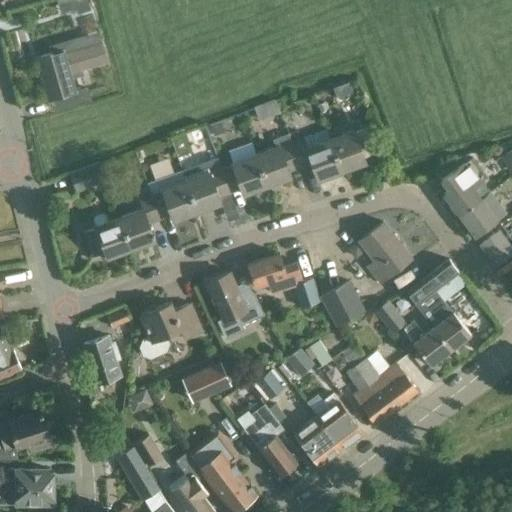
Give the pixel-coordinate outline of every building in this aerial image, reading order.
[(107,61),(101,42),(65,53),(63,49),(36,57),(48,99),(70,93),(73,104),(90,100),(86,88),(76,91),(72,77),(82,74),(81,69),(107,61)] [(261,132),(284,127),(278,99),(255,104),(261,132)] [(330,138),(342,170),(365,161),(363,156),(377,151),(367,126),(354,131),(354,130),(330,138)] [(315,144),(313,137),(309,135),(291,142),(301,167),(312,163),(317,178),(318,178),(320,182),(333,177),(332,173),(342,170),(330,138),(315,144)] [(255,153),(266,185),(291,176),(289,171),(301,167),(291,142),(280,146),(280,144),(255,153)] [(511,149),(500,157),(511,174),(511,173),(511,149)] [(221,166),(231,193),(242,189),(243,193),(266,185),(255,153),(221,166)] [(231,193),(221,166),(218,157),(181,171),(184,180),(195,211),(221,202),(219,197),(231,193)] [(480,197),(488,191),(465,160),(441,178),(449,188),(444,192),(460,212),(480,197)] [(100,161),(69,173),(76,192),(107,181),(100,161)] [(195,211),(184,180),(181,171),(147,184),(159,219),(172,215),(173,220),(195,211)] [(119,217),(130,248),(155,239),(149,223),(159,219),(147,184),(136,188),(143,208),(119,217)] [(480,197),(460,212),(476,234),(506,211),(491,191),(489,193),(488,191),(480,197)] [(108,221),(106,215),(102,213),(95,216),(93,219),(96,227),(83,232),(92,256),(105,252),(107,257),(130,248),(119,217),(108,221)] [(382,220),(359,239),(374,258),(368,263),(382,280),(411,256),(382,220)] [(511,252),(511,247),(499,230),(480,243),(496,264),(511,252)] [(270,290),(292,283),(299,307),(320,300),(313,276),(303,279),(297,259),(283,263),(279,251),(247,262),(255,285),(267,281),(270,290)] [(453,310),(436,288),(459,270),(450,257),(407,290),(416,302),(416,303),(433,325),(451,349),(471,333),(453,310)] [(247,280),(236,285),(229,271),(206,281),(223,319),(236,313),(241,325),(264,314),(247,280)] [(349,279),(319,295),(336,325),(365,310),(349,279)] [(166,334),(180,328),(184,337),(202,329),(191,302),(174,309),(170,299),(140,312),(150,335),(142,338),(139,346),(143,355),(151,358),(167,351),(170,342),(166,334)] [(388,299),(374,310),(393,333),(406,322),(388,299)] [(127,313),(109,321),(113,330),(131,323),(127,313)] [(451,349),(433,325),(424,332),(414,319),(403,327),(431,364),(451,349)] [(0,376),(20,368),(12,348),(9,350),(2,333),(0,334),(0,376)] [(108,334),(83,342),(95,381),(120,373),(115,357),(120,356),(115,340),(110,342),(108,334)] [(319,340),(305,350),(311,359),(315,357),(321,366),(332,359),(319,340)] [(299,347),(284,356),(300,375),(313,364),(299,347)] [(380,385),(396,406),(418,389),(396,361),(387,368),(376,351),(362,360),(380,385)] [(229,382),(219,360),(183,377),(193,399),(229,382)] [(375,422),(396,406),(380,385),(362,360),(347,370),(360,389),(353,394),(375,422)] [(265,402),(276,393),(287,385),(272,366),(251,383),(265,402)] [(255,390),(249,394),(255,404),(261,399),(255,390)] [(317,415),(341,448),(363,431),(350,414),(333,391),(322,400),(328,407),(317,415)] [(251,414),(255,420),(244,428),(280,475),(298,463),(277,435),(284,429),(264,403),(251,414)] [(30,450),(52,443),(46,425),(52,423),(47,407),(8,419),(9,422),(0,425),(0,459),(18,459),(17,447),(28,444),(30,450)] [(341,448),(317,415),(295,432),(319,464),(341,448)] [(149,434),(134,443),(147,465),(162,456),(149,434)] [(232,460),(222,448),(221,449),(211,456),(210,455),(207,457),(208,459),(198,466),(198,467),(206,477),(218,493),(218,492),(233,511),(256,494),(233,462),(232,460)] [(144,498),(159,488),(142,460),(127,469),(144,498)] [(52,503),(52,496),(55,493),(55,485),(52,481),(52,471),(46,471),(46,467),(15,468),(6,468),(6,485),(16,485),(16,502),(52,503)] [(171,490),(184,506),(188,511),(216,511),(204,497),(208,494),(193,475),(190,478),(188,476),(171,490)] [(174,511),(167,501),(152,511),(174,511)]
